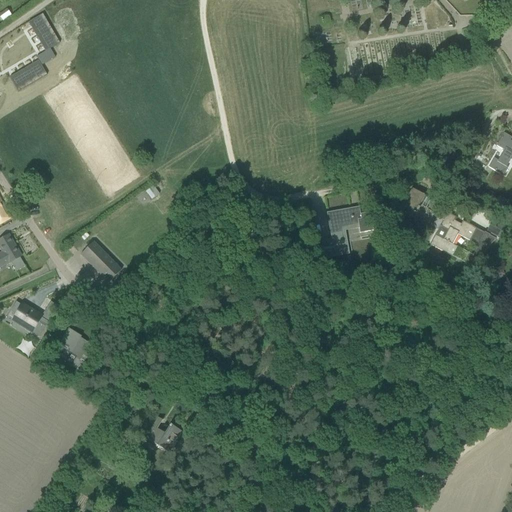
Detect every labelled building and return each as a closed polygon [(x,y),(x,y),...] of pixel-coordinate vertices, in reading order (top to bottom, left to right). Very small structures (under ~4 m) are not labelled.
[(6,10),(0,14),(0,18),(3,23),(11,17),(6,10)] [(42,14),(28,23),(30,26),(32,30),(47,22),(43,16),(42,14)] [(47,22),(32,30),(36,38),(51,29),(47,22)] [(51,29),(36,38),(41,45),(55,36),(51,29)] [(55,36),(41,45),(45,52),(50,49),(60,44),(55,36)] [(465,47),(467,51),(468,54),(479,51),(477,44),(465,47)] [(45,52),(36,57),(38,61),(41,66),(55,58),(50,49),(45,52)] [(38,61),(31,65),(39,80),(47,75),(41,66),(38,61)] [(31,65),(24,70),(32,84),(39,80),(31,65)] [(24,70),(16,74),(25,88),(32,84),(24,70)] [(16,74),(9,78),(18,93),(25,88),(16,74)] [(511,144),(509,143),(511,138),(503,133),(496,146),(504,151),(498,161),(493,159),(488,168),(503,176),(508,168),(506,167),(511,157),(511,144)] [(146,188),(150,198),(159,195),(155,184),(146,188)] [(420,222),(420,224),(429,229),(440,209),(430,204),(433,200),(411,189),(402,206),(408,209),(405,214),(420,222)] [(0,223),(10,219),(0,199),(0,223)] [(333,247),(318,250),(320,260),(335,257),(334,253),(344,251),(340,226),(357,223),(359,234),(373,231),(370,213),(352,216),(351,209),(327,214),(333,247)] [(477,245),(472,256),(478,259),(495,239),(463,222),(460,226),(453,222),(455,218),(447,213),(430,245),(447,254),(457,235),(477,245)] [(485,232),(499,239),(506,226),(492,219),(485,232)] [(0,254),(0,267),(8,263),(9,264),(11,263),(16,271),(24,266),(19,258),(21,257),(8,235),(0,240),(0,248),(2,253),(0,254)] [(101,276),(104,272),(112,280),(121,270),(116,265),(93,242),(80,255),(101,276)] [(10,312),(22,319),(18,325),(39,338),(48,323),(48,322),(40,318),(28,310),(29,308),(30,309),(30,308),(22,303),(21,304),(22,305),(22,306),(16,302),(10,311),(10,312)] [(60,308),(50,302),(45,310),(56,316),(60,308)] [(60,344),(67,348),(65,351),(76,358),(71,366),(77,369),(74,374),(81,378),(88,368),(79,362),(80,360),(84,354),(83,353),(88,344),(80,339),(80,337),(69,330),(60,344)] [(164,434),(157,429),(162,421),(158,418),(145,439),(168,453),(181,432),(170,425),(164,434)] [(183,434),(189,438),(197,425),(191,421),(183,434)]
